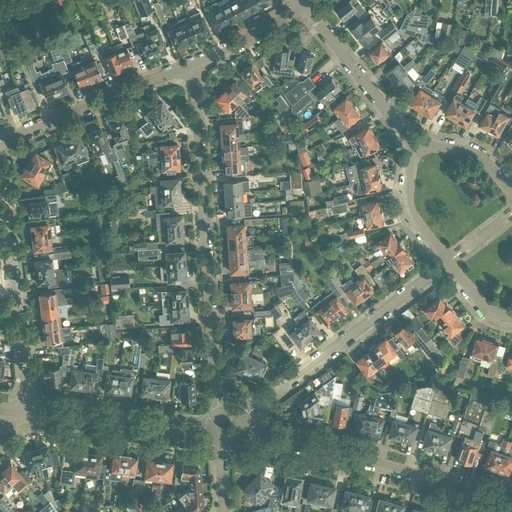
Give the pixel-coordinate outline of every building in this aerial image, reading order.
[(132,0),(138,15),(155,9),(152,4),(150,0),(132,0)] [(238,18),(248,13),(247,12),(240,0),(235,0),(229,3),(238,18)] [(240,0),(247,12),(261,5),(261,6),(269,1),(269,0),(240,0)] [(358,16),(366,11),(357,0),(348,0),(336,10),(344,20),(354,12),(358,16)] [(382,0),(385,4),(386,4),(387,6),(383,9),(384,10),(390,18),(395,14),(390,7),(389,1),(391,0),(382,0)] [(152,4),(155,9),(161,24),(166,22),(158,2),(152,4)] [(227,24),(238,18),(229,3),(219,9),(227,24)] [(188,16),(190,23),(191,23),(197,38),(208,34),(199,12),(201,11),(198,5),(193,7),(196,13),(188,16)] [(217,29),(227,24),(219,9),(209,14),(217,29)] [(426,35),(429,15),(420,14),(420,17),(413,16),(407,29),(406,28),(406,29),(416,32),(422,33),(426,35)] [(177,21),(177,22),(180,27),(180,28),(182,33),(186,43),(197,38),(191,23),(190,23),(188,16),(177,21)] [(361,22),(351,29),(352,31),(352,32),(354,35),(356,35),(359,39),(359,40),(360,43),(362,43),(363,44),(373,36),(372,35),(380,28),(371,16),(362,23),(361,22)] [(434,38),(437,38),(452,42),(454,24),(437,21),(435,37),(434,38)] [(180,27),(177,22),(167,27),(176,47),(186,43),(182,33),(180,28),(180,27)] [(378,33),(384,41),(398,30),(393,22),(378,33)] [(124,26),(128,37),(129,38),(135,35),(131,24),(124,26)] [(128,37),(124,26),(124,25),(115,28),(120,40),(128,37)] [(145,33),(147,38),(154,56),(166,51),(159,35),(156,28),(149,30),(147,25),(143,27),(145,33)] [(460,29),(458,44),(468,45),(469,30),(460,29)] [(96,51),(93,44),(89,32),(83,35),(87,44),(91,53),(96,51)] [(433,44),(434,43),(437,38),(434,38),(435,37),(426,35),(422,33),(420,40),(433,44)] [(143,60),(154,56),(147,38),(142,39),(143,42),(137,44),(143,60)] [(480,39),(479,49),(486,50),(487,40),(480,39)] [(102,50),(99,42),(93,44),(96,51),(97,54),(102,52),(104,56),(110,73),(121,69),(113,46),(112,45),(102,50)] [(378,63),(390,53),(382,42),(369,52),(378,63)] [(124,48),(121,43),(113,46),(121,69),(129,66),(128,64),(132,63),(126,47),(124,48)] [(58,46),(65,64),(72,61),(68,51),(66,52),(63,44),(58,46)] [(455,62),(465,68),(473,55),(475,51),(465,45),(455,62)] [(58,96),(68,91),(62,73),(68,71),(65,64),(58,46),(49,50),(55,63),(53,66),(57,75),(51,78),(58,96)] [(273,74),(292,76),(294,65),(294,60),(288,59),(289,51),(283,50),(282,48),(279,48),(278,49),(276,49),(275,59),(274,60),(274,63),(275,64),(273,74)] [(403,67),(399,62),(398,61),(403,55),(399,49),(389,62),(393,67),(386,73),(387,74),(386,75),(388,78),(390,78),(394,83),(416,64),(412,59),(403,67)] [(475,51),(473,55),(479,59),(483,52),(477,50),(475,51)] [(294,65),(298,66),(297,69),(309,72),(314,56),(302,53),(300,57),(295,55),(294,60),(294,65)] [(260,67),(263,65),(264,57),(263,55),(256,61),(260,67)] [(502,58),(495,56),(493,55),(489,61),(504,70),(509,62),(502,58)] [(92,56),(87,58),(82,60),(90,81),(101,77),(95,60),(94,61),(92,56)] [(82,60),(71,64),(73,69),(72,69),(79,86),(90,81),(82,60)] [(26,63),(19,66),(22,71),(23,71),(26,78),(22,79),(23,83),(17,86),(26,108),(33,105),(33,103),(36,102),(30,85),(34,83),(30,73),(26,63)] [(422,79),(425,76),(420,75),(416,69),(416,64),(394,83),(397,86),(396,88),(398,90),(400,90),(401,92),(409,85),(412,90),(418,83),(422,79)] [(262,78),(252,65),(242,72),(253,86),(257,91),(263,86),(263,87),(267,84),(269,87),(273,84),(266,75),(262,78)] [(434,91),(424,85),(436,72),(432,68),(425,76),(422,79),(418,83),(422,87),(421,89),(420,89),(411,104),(415,106),(415,109),(417,110),(420,109),(421,110),(430,95),(431,95),(434,91)] [(47,70),(36,74),(46,99),(51,98),(52,98),(58,96),(51,78),(47,70)] [(470,75),(463,72),(454,88),(460,92),(470,75)] [(290,80),(280,88),(292,105),(294,103),(311,90),(315,86),(308,77),(303,82),(301,81),(300,81),(292,80),(290,80)] [(26,108),(17,86),(17,85),(6,89),(2,79),(0,79),(0,88),(2,95),(6,93),(6,95),(7,95),(14,111),(18,109),(18,111),(26,108)] [(316,92),(327,106),(336,99),(333,95),(340,89),(332,79),(316,92)] [(494,102),(504,84),(498,80),(487,98),(494,102)] [(236,82),(227,91),(238,102),(238,103),(241,105),(246,100),(247,102),(254,95),(249,90),(245,93),(240,88),(241,87),(236,82)] [(240,105),(241,105),(238,103),(238,102),(227,91),(218,99),(224,105),(223,106),(223,108),(224,110),(226,111),(228,111),(229,110),(238,102),(240,105)] [(454,119),(456,120),(465,104),(464,104),(460,101),(462,97),(456,93),(453,97),(454,98),(445,114),(449,116),(449,118),(452,119),(454,119)] [(272,101),(280,112),(290,105),(281,94),(272,101)] [(440,102),(431,95),(430,95),(421,110),(422,111),(422,113),(424,114),(426,114),(431,116),(440,102)] [(333,108),(340,117),(354,106),(346,97),(333,108)] [(465,104),(456,120),(457,120),(457,122),(459,124),(461,123),(466,125),(475,110),(479,113),(486,100),(481,97),(477,104),(474,102),(473,104),(467,100),(464,104),(465,104)] [(153,123),(168,112),(160,102),(146,114),(147,114),(144,117),(148,122),(151,120),(153,123)] [(250,117),(250,115),(241,106),(235,112),(235,118),(240,118),(250,117)] [(348,126),(361,116),(354,106),(340,117),(334,122),(342,132),(349,127),(348,126)] [(497,116),(500,111),(499,111),(499,112),(489,106),(478,125),(488,131),(497,116)] [(497,116),(488,131),(498,137),(507,123),(509,124),(511,118),(511,117),(500,111),(497,116)] [(168,112),(153,123),(156,127),(153,129),(157,135),(161,132),(161,133),(175,122),(168,112)] [(290,113),(282,114),(284,129),(293,127),(290,113)] [(316,115),(303,125),(308,131),(321,121),(316,115)] [(221,124),(222,135),(243,134),(244,134),(243,119),(223,121),(223,124),(221,124)] [(124,125),(122,120),(110,124),(116,140),(128,136),(126,132),(130,130),(128,124),(124,125)] [(143,131),(147,128),(145,124),(134,133),(136,136),(138,135),(143,131)] [(356,144),(358,145),(359,145),(374,137),(369,126),(354,134),(355,138),(354,141),(356,144)] [(115,151),(112,144),(113,148),(110,149),(108,144),(107,145),(100,128),(95,130),(93,129),(90,131),(89,132),(88,133),(92,143),(91,143),(90,145),(92,149),(94,150),(95,149),(97,154),(105,151),(106,154),(105,155),(108,162),(112,161),(118,176),(123,174),(122,170),(114,151),(115,151)] [(243,134),(222,135),(223,147),(231,146),(231,148),(232,148),(239,148),(239,139),(246,139),(246,134),(244,134),(243,134)] [(67,141),(75,158),(77,164),(88,159),(86,153),(88,153),(86,147),(85,146),(84,145),(82,145),(79,137),(67,141)] [(365,156),(380,147),(374,137),(359,145),(358,145),(355,147),(361,157),(365,155),(365,156)] [(75,158),(67,141),(55,146),(64,168),(70,166),(68,161),(75,158)] [(115,151),(121,148),(119,142),(112,144),(115,151)] [(305,142),(298,145),(299,155),(309,150),(305,142)] [(146,152),(142,152),(142,155),(142,159),(147,158),(178,157),(177,144),(173,145),(166,145),(160,145),(160,146),(156,146),(156,152),(146,153),(146,152)] [(240,159),(239,148),(232,148),(231,148),(231,146),(223,147),(224,160),(232,159),(240,159)] [(306,151),(299,155),(304,166),(311,163),(306,151)] [(29,163),(44,172),(50,161),(35,153),(29,163)] [(178,157),(147,158),(148,163),(153,163),(153,164),(157,164),(158,169),(162,169),(162,170),(179,169),(178,157)] [(284,158),(285,171),(297,170),(296,158),(284,158)] [(224,160),(224,172),(233,171),(233,176),(246,175),(245,159),(244,159),(240,159),(232,159),(224,160)] [(370,166),(369,160),(352,165),(356,182),(359,181),(362,182),(362,181),(380,176),(379,170),(377,169),(376,164),(370,166)] [(95,162),(89,164),(92,172),(98,170),(95,162)] [(36,184),(44,172),(29,163),(21,175),(36,184)] [(313,177),(309,167),(302,170),(306,180),(313,177)] [(127,168),(122,170),(123,174),(125,178),(130,176),(127,168)] [(64,181),(70,179),(68,172),(62,175),(61,175),(64,181)] [(290,173),(291,188),(293,188),(294,194),(302,193),(302,188),(301,172),(290,173)] [(359,181),(357,193),(360,194),(381,188),(380,183),(381,181),(380,176),(362,181),(362,182),(359,181)] [(473,188),(480,183),(475,177),(468,182),(473,188)] [(150,193),(179,191),(178,178),(160,180),(160,186),(149,186),(150,193)] [(225,181),(226,193),(242,192),(249,191),(249,180),(241,181),(241,180),(225,181)] [(303,181),(305,188),(306,196),(316,194),(314,180),(303,181)] [(61,193),(67,191),(64,182),(57,184),(58,185),(58,187),(61,193)] [(58,187),(58,185),(55,184),(52,189),(43,190),(44,196),(53,194),(61,193),(58,187)] [(179,191),(150,193),(155,193),(156,206),(163,206),(162,204),(179,203),(179,191)] [(226,201),(227,204),(242,203),(242,192),(226,193),(226,201)] [(353,200),(353,199),(350,199),(347,194),(333,198),(334,200),(330,200),(331,206),(353,200)] [(366,203),(366,202),(364,197),(353,200),(331,206),(332,206),(331,207),(333,214),(348,211),(347,207),(361,204),(364,215),(382,211),(380,205),(378,204),(377,200),(366,203)] [(52,200),(28,203),(30,215),(39,214),(39,215),(49,214),(54,213),(52,200)] [(291,214),(304,214),(303,200),(290,201),(291,214)] [(227,215),(243,214),(243,216),(252,216),(251,203),(247,203),(242,203),(227,204),(227,215)] [(382,211),(364,215),(367,227),(383,224),(382,219),(383,217),(382,211)] [(101,213),(93,214),(95,231),(103,230),(101,213)] [(164,224),(164,229),(181,228),(180,216),(164,217),(164,224)] [(32,239),(49,237),(49,236),(57,235),(54,218),(40,220),(41,225),(31,226),(32,239)] [(106,234),(117,233),(115,219),(105,220),(106,234)] [(245,236),(244,225),(244,224),(228,225),(229,237),(245,236)] [(164,229),(158,230),(158,242),(166,242),(182,241),(181,228),(164,229)] [(350,238),(365,234),(363,228),(349,232),(350,238)] [(385,252),(385,253),(398,243),(390,233),(377,243),(385,252)] [(284,244),(292,243),(291,234),(283,235),(284,244)] [(246,250),(246,247),(253,245),(253,235),(245,236),(229,237),(229,249),(237,248),(237,250),(246,250)] [(49,237),(32,239),(34,250),(50,248),(49,237)] [(137,250),(156,249),(155,242),(145,243),(145,242),(132,243),(133,250),(137,250)] [(392,262),(405,252),(406,252),(399,242),(398,243),(385,253),(385,252),(381,255),(389,265),(392,262)] [(160,266),(184,265),(183,252),(168,253),(167,248),(165,248),(156,249),(137,250),(138,260),(158,259),(158,258),(162,258),(166,258),(167,266),(160,266)] [(237,250),(237,248),(229,249),(230,262),(258,260),(258,259),(258,254),(247,255),(246,250),(237,250)] [(71,251),(53,253),(54,259),(74,256),(73,250),(71,251)] [(392,262),(399,271),(406,266),(409,270),(414,266),(411,263),(413,261),(405,252),(392,262)] [(358,259),(362,264),(363,264),(366,261),(362,256),(358,259)] [(293,258),(289,258),(289,262),(279,263),(280,275),(294,274),(293,258)] [(36,272),(53,270),(52,259),(35,261),(36,272)] [(231,273),(248,272),(248,266),(260,266),(260,264),(265,264),(264,259),(258,259),(258,260),(230,262),(231,273)] [(184,265),(160,266),(161,281),(185,280),(184,265)] [(362,278),(354,283),(365,297),(374,290),(368,281),(372,278),(362,265),(355,269),(362,278)] [(68,285),(66,275),(65,268),(60,269),(53,270),(36,272),(37,284),(48,282),(48,287),(68,285)] [(127,268),(110,269),(111,290),(116,289),(116,287),(129,286),(127,268)] [(380,286),(381,286),(388,281),(381,271),(373,277),(380,286)] [(294,274),(280,275),(281,286),(286,285),(294,284),(294,274)] [(330,279),(331,280),(339,290),(343,287),(345,290),(356,304),(365,297),(354,283),(351,278),(342,284),(335,275),(330,279)] [(323,298),(327,303),(338,317),(347,310),(344,306),(349,303),(339,290),(331,280),(327,284),(332,291),(323,298)] [(232,283),(233,296),(250,295),(262,294),(263,293),(262,287),(258,287),(257,281),(232,283)] [(107,283),(100,284),(101,294),(109,293),(107,283)] [(286,285),(281,286),(276,288),(280,300),(295,292),(296,291),(294,284),(286,285)] [(162,305),(169,305),(186,304),(185,291),(167,292),(167,287),(152,288),(153,294),(161,293),(162,305)] [(304,301),(309,297),(301,287),(297,291),(304,301)] [(39,295),(40,307),(57,304),(63,304),(70,303),(70,297),(64,298),(63,288),(54,289),(54,292),(39,294),(39,295)] [(296,291),(295,292),(290,295),(297,304),(303,300),(296,291)] [(233,307),(251,306),(250,300),(263,299),(263,293),(262,294),(250,295),(233,296),(233,307)] [(440,296),(424,309),(430,316),(433,314),(435,316),(439,313),(448,306),(440,296)] [(327,326),(329,324),(331,324),(334,322),(334,320),(338,317),(327,303),(323,298),(312,306),(327,326)] [(282,300),(275,305),(281,314),(291,327),(288,329),(301,347),(310,340),(300,326),(300,325),(296,320),(295,318),(294,318),(290,313),(291,312),(282,300)] [(101,311),(100,303),(100,301),(93,302),(94,312),(101,311)] [(42,318),(59,316),(57,304),(40,307),(42,318)] [(186,304),(169,305),(162,305),(162,314),(158,314),(159,324),(176,323),(176,320),(187,319),(186,304)] [(269,310),(274,316),(276,318),(281,314),(275,305),(269,310)] [(449,323),(457,316),(448,306),(439,313),(435,316),(444,327),(449,323)] [(408,322),(414,330),(415,331),(416,332),(421,327),(424,325),(416,315),(415,317),(408,308),(401,313),(408,322)] [(296,320),(300,325),(300,326),(310,340),(320,332),(304,311),(294,318),(295,318),(296,320)] [(115,315),(115,324),(116,328),(134,327),(133,314),(115,315)] [(43,330),(60,328),(59,316),(42,318),(43,330)] [(449,323),(444,327),(448,332),(446,334),(454,344),(455,343),(456,345),(461,341),(460,339),(461,338),(459,335),(460,334),(460,330),(459,329),(464,325),(457,316),(449,323)] [(255,325),(255,319),(234,320),(235,336),(256,334),(260,334),(260,325),(255,325)] [(103,341),(117,340),(116,328),(115,324),(101,325),(103,341)] [(395,334),(391,338),(396,344),(400,340),(405,346),(410,343),(411,345),(412,344),(415,347),(417,346),(419,349),(421,347),(429,357),(434,353),(425,343),(421,338),(416,332),(415,331),(414,330),(410,333),(404,325),(395,333),(395,334)] [(0,326),(0,334),(8,334),(8,326),(0,326)] [(43,337),(43,342),(72,339),(70,327),(60,328),(43,330),(44,335),(43,337)] [(416,332),(421,338),(427,334),(421,327),(416,332)] [(189,344),(189,343),(190,342),(190,337),(189,336),(188,331),(176,332),(171,333),(171,339),(169,340),(169,343),(171,344),(171,345),(164,345),(163,344),(160,344),(160,346),(158,346),(158,352),(178,351),(177,345),(189,344)] [(482,357),(487,340),(476,337),(471,354),(475,355),(473,359),(481,361),(482,357)] [(385,338),(377,345),(387,359),(396,353),(401,359),(405,356),(396,344),(391,338),(387,341),(385,338)] [(425,343),(434,353),(439,360),(444,356),(430,339),(425,343)] [(487,363),(491,364),(487,376),(493,378),(496,372),(501,360),(503,357),(495,355),(499,344),(487,340),(482,357),(481,361),(487,363)] [(256,355),(259,348),(261,343),(257,341),(255,346),(252,353),(256,355)] [(261,343),(259,348),(256,355),(260,357),(263,350),(268,357),(273,353),(266,345),(261,343)] [(377,367),(387,359),(377,345),(366,353),(377,367)] [(242,372),(247,374),(254,358),(243,353),(236,369),(237,370),(237,372),(241,373),(242,372)] [(368,375),(377,367),(366,353),(357,361),(368,375)] [(179,364),(192,363),(191,354),(178,355),(179,364)] [(507,362),(501,360),(496,372),(501,375),(502,371),(503,371),(506,365),(511,366),(511,355),(511,357),(509,356),(507,362)] [(462,356),(456,376),(463,378),(469,359),(462,356)] [(247,374),(251,376),(252,378),(255,380),(257,379),(258,379),(265,363),(254,358),(247,374)] [(84,371),(82,389),(83,389),(84,390),(88,390),(89,389),(94,390),(96,379),(101,380),(102,371),(102,367),(85,364),(84,370),(84,371)] [(169,378),(174,378),(175,371),(174,371),(175,364),(171,364),(169,373),(156,371),(155,378),(153,395),(154,396),(155,399),(158,400),(160,396),(167,397),(169,378)] [(61,374),(60,368),(47,370),(42,371),(43,377),(44,377),(45,384),(49,384),(49,385),(52,385),(52,386),(57,385),(57,384),(60,384),(60,383),(59,383),(58,375),(61,374)] [(69,387),(75,388),(76,389),(80,389),(81,388),(82,389),(84,371),(71,369),(69,387)] [(104,391),(110,392),(111,393),(115,393),(116,393),(117,393),(119,379),(119,377),(119,375),(120,370),(112,369),(112,374),(106,374),(104,391)] [(119,379),(117,393),(119,393),(119,394),(123,394),(124,394),(129,394),(131,377),(119,375),(119,377),(119,379)] [(320,407),(331,404),(335,383),(336,376),(302,401),(300,405),(302,411),(320,407)] [(145,394),(153,395),(155,378),(143,377),(141,392),(139,394),(142,397),(145,394)] [(192,378),(185,378),(185,382),(179,383),(179,386),(178,386),(179,396),(180,396),(181,401),(187,400),(187,401),(187,402),(188,402),(188,403),(189,403),(190,403),(191,403),(192,403),(192,402),(193,402),(193,401),(193,400),(194,400),(193,382),(192,382),(192,378)] [(333,422),(337,423),(338,425),(340,425),(342,424),(345,424),(347,414),(350,414),(351,407),(349,407),(349,406),(336,404),(337,399),(340,399),(342,384),(335,383),(331,404),(330,408),(335,409),(333,422)] [(428,411),(435,386),(427,384),(417,386),(411,405),(427,410),(427,411),(428,411)] [(435,386),(428,411),(445,416),(454,390),(441,387),(435,386)] [(394,404),(398,390),(382,393),(378,391),(374,406),(371,416),(367,432),(379,435),(383,419),(377,417),(380,407),(392,410),(394,404)] [(455,391),(454,397),(465,400),(467,394),(455,391)] [(472,393),(458,436),(464,438),(463,442),(462,442),(457,457),(456,457),(456,458),(473,464),(474,463),(473,463),(484,431),(490,433),(495,417),(502,398),(472,393)] [(295,398),(299,402),(304,398),(300,394),(295,398)] [(353,409),(360,411),(363,400),(355,398),(353,409)] [(329,416),(330,408),(331,404),(320,407),(302,411),(303,417),(306,419),(323,422),(324,415),(329,416)] [(401,439),(405,423),(394,420),(399,405),(394,404),(392,410),(388,421),(393,423),(389,436),(401,439)] [(371,416),(374,406),(370,405),(369,410),(367,409),(366,415),(359,413),(355,429),(367,432),(371,416)] [(456,416),(452,429),(454,430),(453,430),(458,432),(462,418),(456,416)] [(417,426),(418,424),(413,422),(412,425),(405,423),(401,439),(412,442),(417,426)] [(423,446),(428,447),(429,449),(432,450),(434,449),(435,449),(440,433),(442,428),(436,426),(437,424),(431,422),(423,446)] [(440,433),(435,449),(436,450),(436,451),(440,453),(441,452),(446,453),(453,430),(454,430),(452,429),(449,428),(447,435),(440,433)] [(485,447),(482,454),(488,457),(485,466),(486,466),(487,468),(490,469),(492,468),(497,470),(503,453),(508,440),(504,439),(501,445),(490,440),(487,447),(485,447)] [(503,453),(497,470),(501,472),(502,474),(505,475),(507,474),(508,474),(511,463),(511,449),(510,448),(511,441),(508,440),(503,453)] [(57,450),(48,452),(46,446),(34,449),(39,466),(42,476),(44,480),(48,479),(46,469),(41,470),(40,466),(51,462),(52,465),(61,462),(57,450)] [(42,480),(44,480),(42,476),(39,466),(34,449),(23,452),(28,469),(34,467),(38,478),(41,477),(42,480)] [(76,451),(74,469),(74,471),(75,472),(74,473),(85,475),(86,470),(86,469),(88,453),(76,451)] [(103,478),(105,465),(99,464),(100,454),(88,453),(86,469),(86,470),(85,478),(88,478),(91,479),(93,479),(94,479),(96,478),(97,478),(103,478)] [(122,473),(124,455),(111,454),(110,466),(111,466),(110,471),(122,473)] [(124,455),(122,473),(129,474),(129,477),(134,477),(135,469),(136,469),(137,457),(124,455)] [(157,480),(160,461),(147,460),(145,477),(152,478),(152,480),(157,480)] [(160,461),(157,480),(162,481),(162,479),(170,480),(172,463),(160,461)] [(175,477),(174,483),(180,483),(180,482),(190,483),(200,483),(199,467),(196,464),(189,463),(189,464),(182,463),(180,477),(175,477)] [(18,473),(10,464),(10,465),(8,465),(6,467),(5,469),(2,472),(16,488),(17,490),(25,483),(24,481),(28,477),(22,469),(18,473)] [(75,472),(74,471),(62,470),(60,483),(73,484),(74,473),(75,472)] [(13,491),(16,488),(2,472),(0,473),(0,488),(3,492),(9,487),(13,491)] [(268,497),(269,496),(278,505),(278,501),(279,500),(279,486),(274,485),(260,472),(252,481),(265,493),(268,497)] [(279,492),(279,499),(283,499),(283,500),(297,502),(302,479),(299,478),(298,477),(294,476),(293,477),(287,476),(287,477),(286,476),(285,477),(284,480),(284,483),(284,484),(284,487),(284,488),(285,488),(285,492),(279,492)] [(137,496),(139,480),(133,479),(131,496),(137,496)] [(261,504),(268,497),(265,493),(252,481),(244,490),(251,496),(250,500),(252,502),(256,501),(256,502),(257,501),(261,504)] [(176,505),(179,508),(175,511),(179,508),(193,498),(201,497),(200,483),(190,483),(190,486),(178,496),(182,501),(176,505)] [(320,503),(320,502),(324,485),(312,483),(308,498),(303,497),(300,511),(307,511),(309,505),(307,505),(308,503),(311,504),(312,507),(318,509),(319,505),(320,503)] [(155,494),(159,495),(161,485),(152,484),(151,489),(155,489),(155,494)] [(335,511),(337,508),(332,507),(336,488),(324,485),(320,502),(320,503),(327,504),(327,507),(325,506),(323,511),(335,511)] [(58,506),(55,500),(50,490),(43,494),(49,502),(49,501),(55,508),(58,506)] [(354,510),(358,493),(346,490),(342,507),(343,507),(342,511),(345,511),(353,511),(354,510)] [(366,511),(370,496),(358,493),(354,510),(353,511),(366,511)] [(1,497),(10,507),(14,504),(5,494),(1,497)] [(0,507),(4,511),(11,511),(13,511),(10,508),(10,507),(1,497),(0,498),(0,507)] [(179,508),(175,511),(174,511),(192,511),(193,511),(202,505),(202,503),(201,497),(193,498),(179,508)] [(55,500),(58,506),(59,508),(63,508),(65,498),(55,500)] [(374,501),(371,511),(389,511),(392,502),(380,499),(379,502),(374,501)] [(136,511),(145,511),(137,500),(131,504),(136,511)] [(58,511),(55,508),(49,501),(49,502),(36,511),(58,511)] [(402,511),(404,506),(392,502),(389,511),(402,511)] [(157,504),(156,506),(157,508),(160,511),(161,511),(169,504),(168,503),(164,505),(157,504)]
